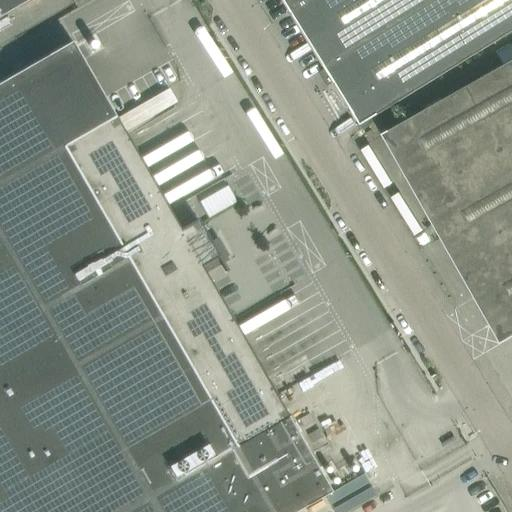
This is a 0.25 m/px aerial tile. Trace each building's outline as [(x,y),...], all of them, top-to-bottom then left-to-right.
[(0,0),(0,17),(29,0),(0,0)] [(282,0),(291,13),(312,0),(282,0)] [(511,32),(511,0),(312,0),(291,13),(326,70),(320,74),(328,87),(334,83),(361,126),(511,32)] [(0,83),(0,511),(296,511),(331,492),(287,417),(201,267),(219,257),(196,219),(194,220),(195,221),(179,229),(115,117),(71,42),(0,83)] [(511,62),(383,136),(501,345),(511,338),(511,62)] [(199,152),(151,173),(156,184),(204,163),(199,152)] [(281,243),(227,275),(250,312),(303,281),(281,243)] [(245,335),(275,318),(270,309),(240,326),(245,335)] [(329,494),(338,511),(341,511),(376,494),(366,475),(329,494)]
